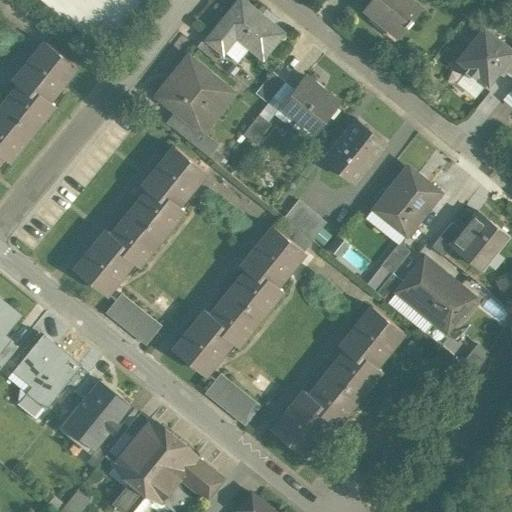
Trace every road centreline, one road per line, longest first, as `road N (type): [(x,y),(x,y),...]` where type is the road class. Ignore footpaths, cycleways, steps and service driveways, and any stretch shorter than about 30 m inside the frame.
road 1 (residential): [(0,251),(326,511)]
road 2 (residential): [(185,0),(0,230)]
road 3 (residential): [(511,179),(289,0)]
road 4 (residential): [(428,511),(511,375)]
